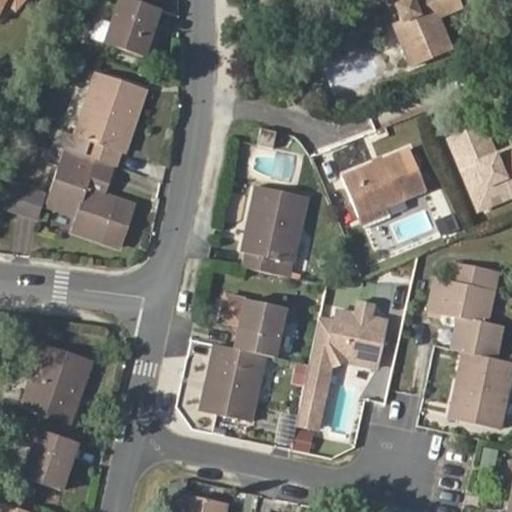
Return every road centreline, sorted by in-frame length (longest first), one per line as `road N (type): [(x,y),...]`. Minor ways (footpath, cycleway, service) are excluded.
road 1 (residential): [(203,0),(199,130),(159,299)]
road 2 (residential): [(132,435),(340,477),(400,466)]
road 3 (residential): [(0,280),(159,299)]
road 4 (residential): [(159,299),(132,435)]
